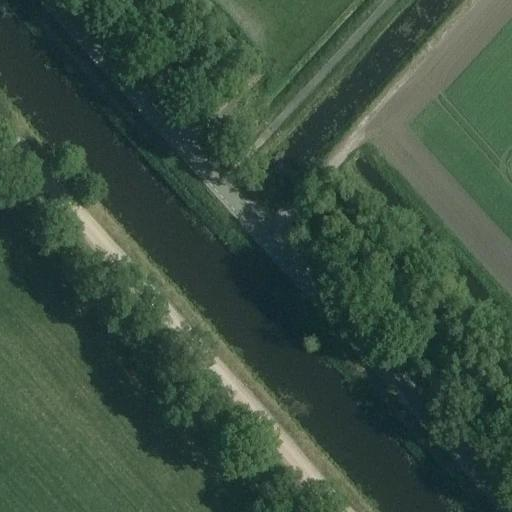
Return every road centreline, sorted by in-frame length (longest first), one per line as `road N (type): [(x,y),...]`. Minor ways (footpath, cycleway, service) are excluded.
road 1 (tertiary): [(511,501),(57,0)]
road 2 (track): [(0,135),(336,511)]
road 3 (track): [(266,236),(474,0)]
